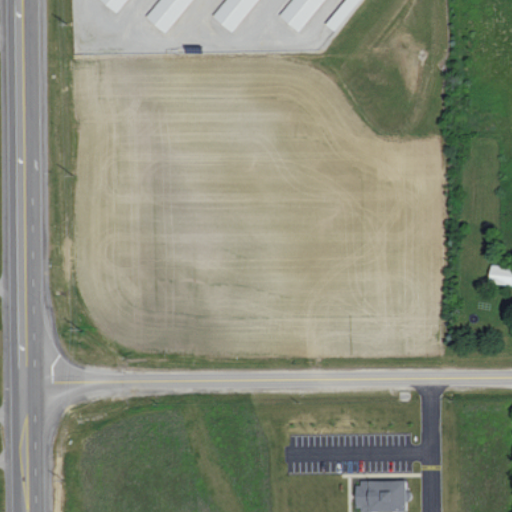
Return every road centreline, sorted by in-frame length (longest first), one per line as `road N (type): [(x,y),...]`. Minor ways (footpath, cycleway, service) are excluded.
road 1 (secondary): [(23,511),(14,0)]
road 2 (secondary): [(511,380),(21,383)]
